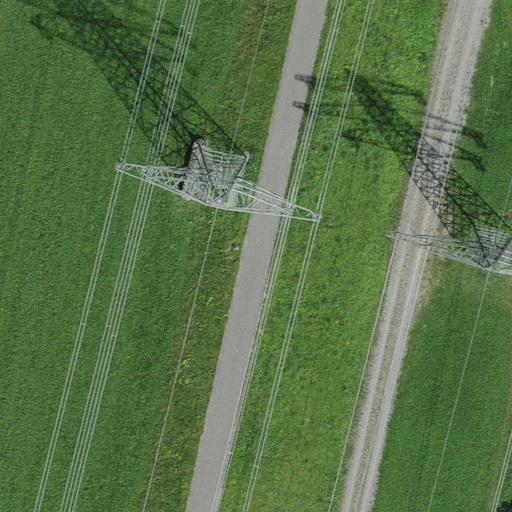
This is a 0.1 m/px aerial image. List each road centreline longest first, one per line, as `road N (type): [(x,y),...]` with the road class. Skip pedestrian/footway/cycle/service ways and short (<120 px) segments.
road 1 (track): [(351,511),(474,0)]
road 2 (track): [(201,511),(313,0)]
